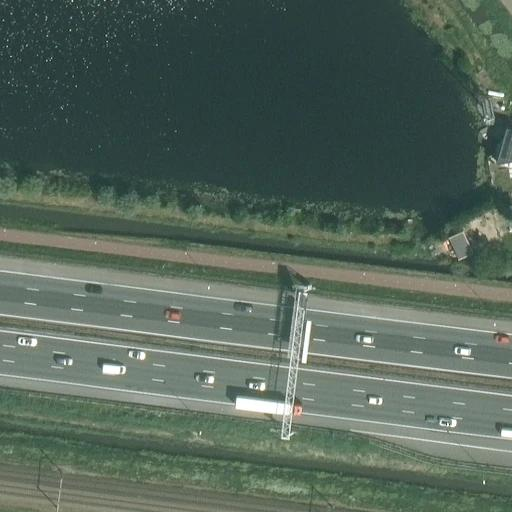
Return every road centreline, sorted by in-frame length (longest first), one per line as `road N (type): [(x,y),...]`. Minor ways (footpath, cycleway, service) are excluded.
road 1 (motorway): [(0,352),(511,417)]
road 2 (motorway): [(511,356),(0,294)]
